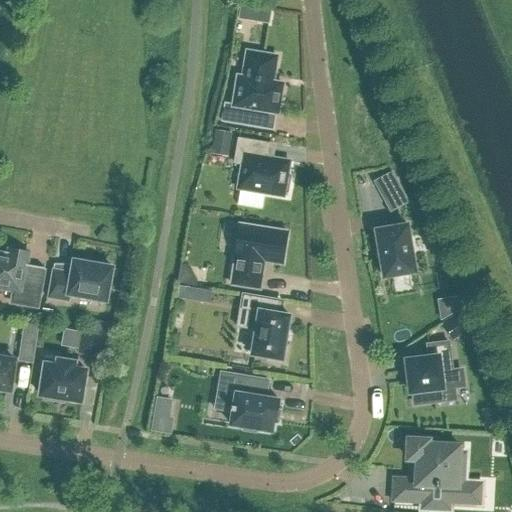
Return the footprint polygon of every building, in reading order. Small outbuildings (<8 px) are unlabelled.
[(256,11),(254,24),(269,26),(271,13),(256,11)] [(256,110),(278,114),(283,85),(269,82),(270,76),(273,77),(277,57),(247,52),(243,78),(238,77),(233,105),(225,104),(222,122),(253,127),(256,110)] [(238,139),(234,163),(242,165),(238,189),(240,189),(237,204),(260,208),(263,193),(283,197),(284,191),(288,192),(291,176),(287,176),(289,162),(266,158),(268,144),(238,139)] [(199,166),(207,166),(206,185),(232,185),(233,145),(199,144),(199,166)] [(390,174),(374,182),(384,200),(400,192),(390,174)] [(201,192),(200,207),(226,210),(228,195),(201,192)] [(231,285),(259,289),(263,268),(262,268),(263,261),(282,264),(287,233),(240,225),(235,257),(236,257),(231,285)] [(383,229),(374,231),(382,278),(414,273),(406,226),(395,227),(383,229)] [(29,254),(9,250),(8,253),(0,251),(0,289),(13,292),(11,303),(37,308),(44,268),(27,265),(29,254)] [(95,265),(74,261),(73,267),(70,267),(67,270),(66,272),(53,270),(48,299),(68,302),(69,295),(89,299),(88,302),(102,304),(103,301),(106,302),(112,268),(109,268),(109,265),(95,262),(95,265)] [(178,286),(176,298),(185,299),(187,287),(178,286)] [(274,314),(276,300),(242,294),(236,327),(255,330),(251,355),(267,358),(267,362),(285,365),(288,347),(284,346),(289,316),(274,314)] [(222,321),(218,321),(218,295),(198,295),(197,351),(222,351),(222,321)] [(464,309),(442,323),(453,340),(474,325),(464,309)] [(41,312),(39,322),(49,324),(51,314),(41,312)] [(32,364),(38,326),(24,323),(19,361),(32,364)] [(106,359),(110,338),(82,333),(79,354),(106,359)] [(461,372),(452,373),(448,343),(428,345),(429,358),(407,361),(408,372),(407,372),(408,383),(409,382),(411,393),(413,393),(415,405),(454,400),(453,388),(463,387),(461,372)] [(0,389),(10,391),(15,361),(0,358),(0,389)] [(74,369),(75,363),(58,360),(57,366),(45,364),(40,396),(44,397),(44,400),(53,402),(54,398),(81,402),(86,371),(74,369)] [(221,373),(217,397),(235,400),(233,407),(232,407),(231,411),(233,412),(231,425),(244,427),(244,430),(256,432),(256,429),(271,432),(273,421),(278,422),(280,412),(278,411),(277,411),(278,410),(279,401),(265,398),(268,381),(221,373)] [(154,416),(152,431),(170,434),(173,419),(169,418),(154,416)] [(393,501),(393,502),(394,502),(406,502),(423,503),(422,509),(440,510),(449,510),(449,504),(463,505),(465,505),(465,495),(466,486),(463,486),(457,485),(459,447),(428,445),(428,441),(409,440),(408,460),(417,461),(417,480),(394,479),(393,501)]
